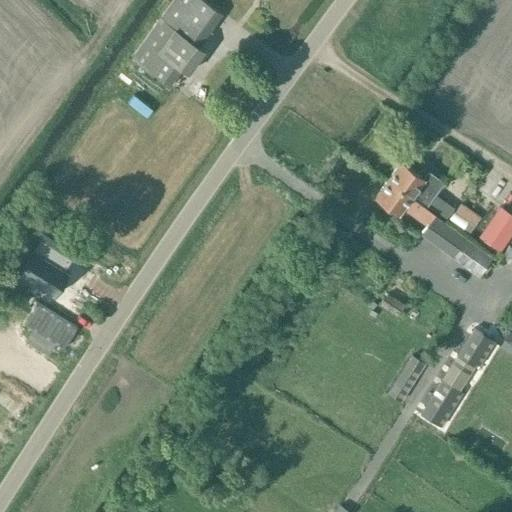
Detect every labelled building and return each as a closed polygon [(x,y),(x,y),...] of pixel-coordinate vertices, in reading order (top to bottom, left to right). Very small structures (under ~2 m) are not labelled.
[(173,0),(133,59),(171,85),(182,70),(188,74),(205,49),(199,45),(221,12),(203,0),(173,0)] [(401,162),(388,179),(424,207),(443,181),(427,169),(422,177),(401,162)] [(420,213),(423,209),(424,207),(388,179),(375,197),(400,215),(405,208),(409,212),(412,208),(420,213)] [(499,249),(511,230),(511,216),(499,207),(480,235),(499,249)] [(423,209),(420,213),(430,220),(420,234),(479,277),(492,258),(423,209)] [(40,238),(17,272),(54,297),(69,274),(63,271),(72,258),(73,260),(83,244),(42,217),(32,232),(40,238)] [(379,303),(396,315),(404,303),(387,292),(379,303)] [(62,359),(75,338),(33,311),(20,332),(62,359)] [(462,339),(441,373),(440,372),(415,414),(451,436),(476,395),(463,388),(489,345),(467,331),(462,339)]
